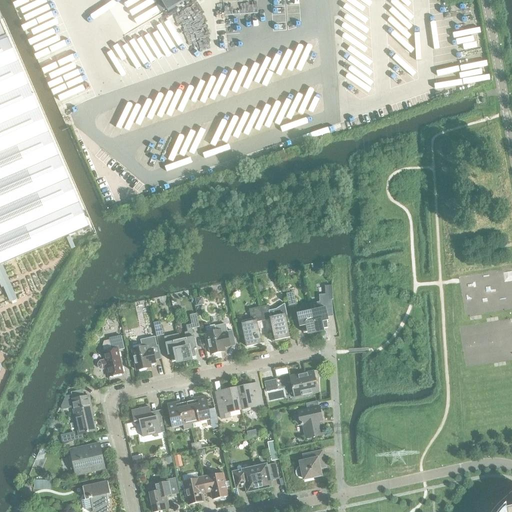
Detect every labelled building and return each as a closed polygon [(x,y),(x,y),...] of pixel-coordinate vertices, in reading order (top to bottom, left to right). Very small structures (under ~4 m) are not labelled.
[(160,0),(167,11),(186,0),(160,0)] [(0,265),(89,227),(8,38),(7,38),(0,21),(0,265)] [(486,92),(476,95),(478,108),(488,106),(486,92)] [(277,155),(300,147),(298,142),(275,150),(277,155)] [(289,307),(296,306),(293,292),(286,294),(289,307)] [(196,306),(204,305),(202,297),(195,299),(196,306)] [(317,309),(311,311),(316,332),(322,330),(322,329),(327,328),(326,321),(328,320),(326,308),(325,308),(324,302),(316,304),(317,309)] [(268,306),(260,307),(263,320),(270,318),(275,341),(290,337),(286,322),(288,322),(284,303),(275,309),(269,311),(268,306)] [(316,332),(311,311),(310,304),(303,305),(303,306),(296,308),(297,314),(299,326),(302,326),(303,333),(309,332),(309,333),(316,332)] [(263,320),(260,307),(249,310),(252,321),(241,324),(242,324),(239,325),(241,332),(243,332),(247,347),(261,343),(256,321),(263,320)] [(186,338),(180,340),(184,360),(191,359),(190,358),(196,357),(194,349),(197,349),(194,337),(192,329),(199,327),(196,313),(189,315),(191,324),(186,325),(187,332),(184,332),(186,338)] [(156,336),(163,335),(160,321),(153,323),(156,336)] [(223,348),(230,346),(225,324),(215,326),(216,331),(207,333),(211,354),(224,351),(223,348)] [(180,340),(179,334),(172,335),(164,337),(165,343),(168,355),(170,355),(172,362),(177,361),(177,362),(184,360),(180,340)] [(107,368),(108,377),(123,374),(118,350),(124,349),(121,336),(109,339),(111,350),(103,351),(105,360),(99,361),(97,364),(98,368),(101,370),(107,368)] [(152,347),(156,346),(154,337),(141,340),(142,347),(132,349),(137,371),(150,368),(149,364),(156,362),(152,347)] [(320,377),(320,375),(319,373),(317,372),(315,372),(313,372),(313,371),(290,376),(294,398),(319,392),(320,392),(319,378),(320,377)] [(266,392),(278,389),(276,379),(264,382),(266,392)] [(237,388),(242,410),(255,407),(256,411),(264,409),(259,389),(252,391),(250,385),(237,388)] [(228,413),(242,410),(237,388),(223,391),(224,397),(217,398),(221,419),(229,417),(228,413)] [(79,435),(95,431),(90,407),(91,407),(89,396),(84,397),(83,390),(71,392),(75,410),(73,410),(79,435)] [(191,423),(192,423),(211,419),(206,396),(197,398),(197,400),(187,402),(191,423)] [(193,428),(192,423),(191,423),(187,402),(176,404),(175,402),(167,404),(172,428),(183,425),(184,430),(193,428)] [(161,418),(157,418),(157,416),(152,417),(149,407),(131,411),(134,422),(139,421),(143,437),(154,434),(158,434),(164,432),(161,418)] [(306,438),(323,435),(320,421),(322,420),(319,407),(298,411),(298,414),(296,414),(294,416),(293,417),(293,420),(294,422),(296,423),(298,424),(299,424),(300,423),(301,425),(303,425),(306,438)] [(272,415),(272,418),(273,420),(275,421),(278,421),(280,420),(281,418),(281,416),(280,413),(278,412),(276,412),(274,413),(272,415)] [(74,433),(62,435),(63,442),(82,438),(82,435),(75,437),(74,433)] [(76,475),(105,469),(99,443),(70,450),(72,457),(69,457),(71,469),(74,469),(76,475)] [(277,450),(270,452),(272,461),(279,460),(277,450)] [(302,478),(303,478),(304,480),(321,476),(318,463),(325,462),(322,450),(302,455),(304,461),(300,462),(301,467),(300,467),(299,467),(298,468),(297,469),(297,470),(296,471),(296,472),(296,473),(296,474),(297,475),(297,476),(298,476),(299,477),(300,478),(301,478),(302,478)] [(183,466),(180,455),(174,456),(176,468),(183,466)] [(254,468),(259,489),(271,487),(270,481),(279,479),(276,463),(266,465),(254,468)] [(247,492),(259,489),(254,468),(242,470),(233,472),(236,488),(237,488),(246,486),(247,492)] [(222,473),(203,477),(206,490),(211,489),(213,500),(228,496),(222,473)] [(203,477),(203,476),(197,477),(198,478),(183,481),(189,505),(203,502),(201,492),(206,490),(203,477)] [(165,496),(171,495),(171,496),(179,494),(175,478),(166,480),(167,482),(156,485),(157,491),(149,493),(153,511),(155,511),(168,509),(165,496)] [(35,488),(50,489),(50,481),(35,480),(35,488)] [(109,508),(109,507),(107,495),(110,494),(108,482),(104,482),(103,480),(87,484),(87,486),(82,487),(85,499),(90,498),(93,511),(91,511),(108,511),(109,510),(109,508)] [(511,511),(511,508),(506,509),(501,501),(495,508),(492,511),(511,511)]
